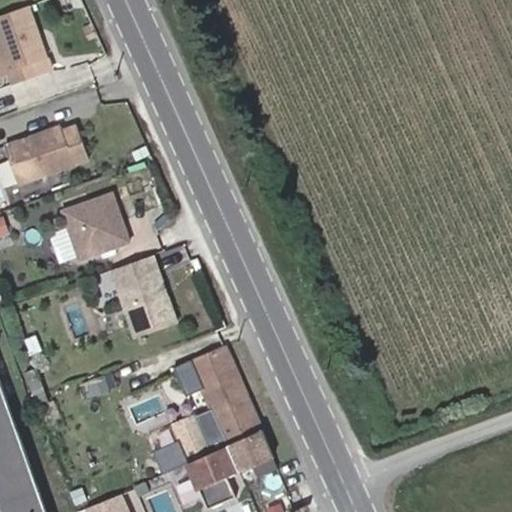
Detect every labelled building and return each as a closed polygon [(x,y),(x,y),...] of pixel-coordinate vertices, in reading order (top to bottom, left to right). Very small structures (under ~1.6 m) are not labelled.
[(28,6),(0,15),(0,45),(6,63),(14,84),(51,71),(28,6)] [(6,146),(19,184),(89,159),(78,126),(64,131),(62,127),(29,138),(21,141),(6,146)] [(111,194),(61,212),(78,260),(128,243),(111,194)] [(111,270),(135,338),(176,324),(152,256),(111,270)] [(262,430),(225,345),(180,365),(191,391),(203,386),(215,414),(228,444),(262,430)] [(40,381),(36,369),(25,373),(30,385),(40,381)] [(46,511),(0,380),(0,511),(46,511)] [(48,401),(40,381),(30,385),(37,405),(48,401)] [(164,398),(131,397),(130,418),(163,419),(164,398)] [(228,444),(215,414),(203,419),(216,449),(228,444)] [(210,452),(194,415),(171,425),(187,462),(210,452)] [(274,457),(262,430),(228,444),(216,449),(210,452),(187,462),(199,489),(207,509),(236,497),(228,477),(240,472),(274,457)] [(126,511),(119,494),(92,505),(95,511),(126,511)]
